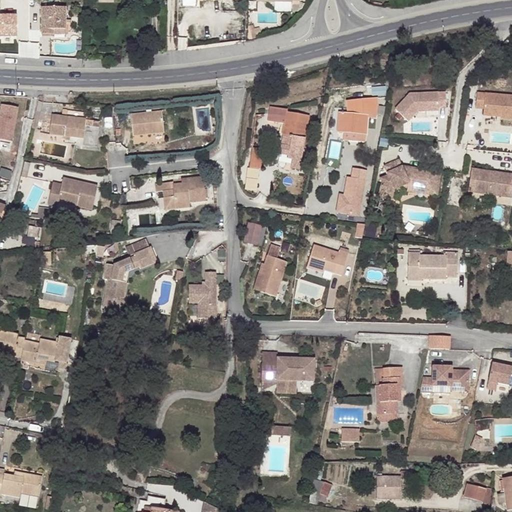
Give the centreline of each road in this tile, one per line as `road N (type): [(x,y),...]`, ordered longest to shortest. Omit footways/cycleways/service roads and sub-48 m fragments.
road 1 (residential): [(511,343),(452,330),(253,330),(237,311),(236,159)]
road 2 (secondary): [(14,78),(236,71)]
